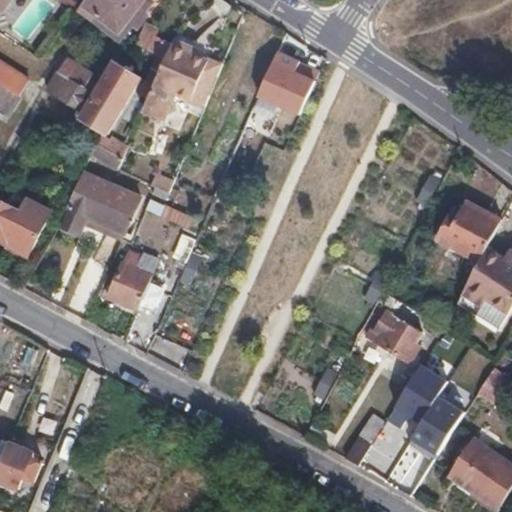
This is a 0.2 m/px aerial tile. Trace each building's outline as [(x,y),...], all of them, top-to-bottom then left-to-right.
[(0,0),(0,14),(10,0),(0,0)] [(143,0),(85,0),(83,4),(119,33),(129,20),(138,8),(143,0)] [(138,8),(129,20),(138,27),(147,15),(138,8)] [(157,86),(151,99),(147,108),(170,118),(175,105),(180,104),(177,100),(182,88),(199,95),(214,55),(203,51),(196,48),(198,41),(180,32),(172,49),(157,86)] [(205,44),(198,41),(196,48),(203,51),(205,44)] [(158,56),(149,79),(157,86),(172,49),(160,44),(156,55),(158,56)] [(279,52),(260,95),(301,113),(316,80),(296,72),(301,61),(279,52)] [(209,100),(226,60),(214,55),(199,95),(209,100)] [(0,80),(1,81),(21,94),(32,77),(0,56),(0,80)] [(54,92),(86,112),(101,87),(89,80),(92,73),(73,61),(54,92)] [(301,61),(296,72),(316,80),(321,70),(301,61)] [(101,87),(86,112),(83,117),(110,132),(142,79),(115,62),(101,87)] [(157,86),(149,79),(142,94),(151,99),(157,86)] [(252,112),(243,134),(261,141),(269,119),(252,112)] [(114,137),(107,147),(126,158),(131,146),(114,137)] [(107,147),(98,143),(90,160),(96,163),(99,158),(121,169),(126,158),(107,147)] [(73,206),(62,224),(84,234),(88,224),(91,216),(128,232),(143,197),(87,173),(86,177),(73,206)] [(0,196),(0,237),(29,254),(52,210),(30,198),(24,209),(0,196)] [(491,244),(505,217),(469,198),(464,209),(456,205),(438,240),(481,262),(491,244)] [(199,230),(202,219),(153,201),(149,211),(199,230)] [(91,216),(88,224),(125,239),(128,232),(91,216)] [(188,266),(199,240),(185,235),(175,261),(188,266)] [(124,241),(120,249),(130,254),(111,298),(139,310),(161,260),(144,253),(145,250),(133,245),(124,241)] [(511,242),(508,252),(491,244),(481,262),(467,288),(487,298),(491,291),(511,301),(511,242)] [(154,284),(147,309),(159,313),(167,288),(154,284)] [(398,298),(385,290),(378,301),(391,309),(398,298)] [(511,301),(491,291),(487,298),(484,304),(511,318),(511,317),(511,301)] [(438,303),(430,317),(443,324),(447,327),(454,313),(438,303)] [(382,309),(367,334),(413,360),(422,346),(416,342),(421,333),(382,309)] [(443,324),(430,317),(424,327),(437,335),(443,324)] [(408,417),(420,424),(439,396),(448,382),(423,366),(389,419),(402,427),(408,417)] [(327,404),(343,374),(331,368),(315,397),(327,404)] [(494,370),(480,391),(496,402),(510,380),(494,370)] [(420,424),(410,440),(437,457),(465,413),(439,396),(420,424)] [(361,436),(346,458),(360,465),(374,444),(373,444),(361,436)] [(474,437),(470,444),(494,461),(499,454),(474,437)] [(12,442),(0,468),(0,483),(18,490),(24,477),(34,482),(43,462),(33,458),(35,451),(12,442)] [(494,461),(470,444),(450,472),(500,506),(511,488),(511,463),(499,454),(494,461)]
